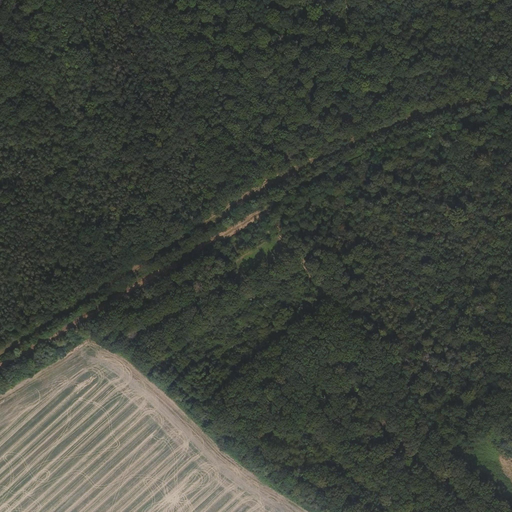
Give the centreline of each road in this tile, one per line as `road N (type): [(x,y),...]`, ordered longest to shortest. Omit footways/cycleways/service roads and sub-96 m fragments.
road 1 (track): [(0,369),(324,172),(397,137),(511,103)]
road 2 (track): [(511,92),(320,155),(0,350)]
